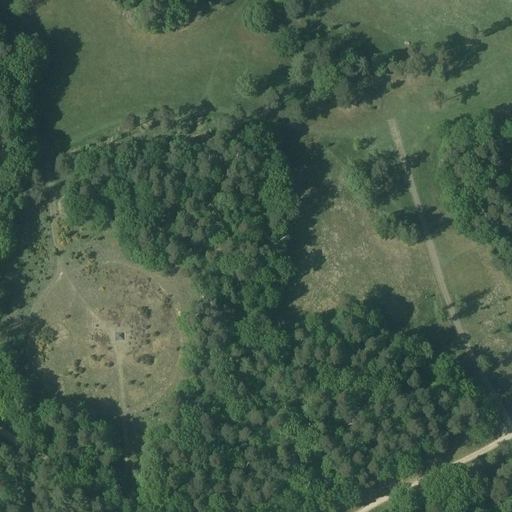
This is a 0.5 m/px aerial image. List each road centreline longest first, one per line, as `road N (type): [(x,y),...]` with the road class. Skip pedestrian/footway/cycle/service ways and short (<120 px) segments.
road 1 (track): [(0,434),(153,511)]
road 2 (track): [(361,511),(511,435)]
